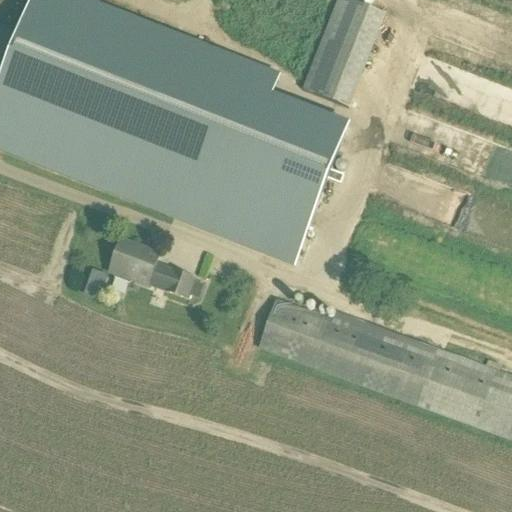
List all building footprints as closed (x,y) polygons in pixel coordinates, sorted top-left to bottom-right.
[(0,29),(0,154),(296,271),(351,130),(274,100),(282,80),(77,0),(32,0),(18,37),(0,29)] [(362,108),(393,14),(373,7),(342,101),(362,108)] [(463,70),(429,58),(420,83),(455,94),(463,70)] [(197,280),(156,265),(160,255),(123,241),(111,274),(148,288),(148,287),(163,293),(190,302),(191,298),(199,301),(205,286),(196,283),(197,280)] [(333,321),(277,301),(260,351),(511,440),(511,379),(335,315),(333,321)]
